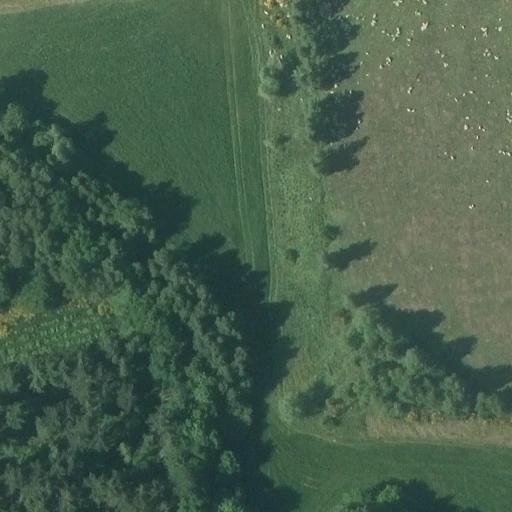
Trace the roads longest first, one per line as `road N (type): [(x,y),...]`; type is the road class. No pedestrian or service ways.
road 1 (track): [(0,109),(24,109),(249,292)]
road 2 (track): [(274,490),(249,292)]
